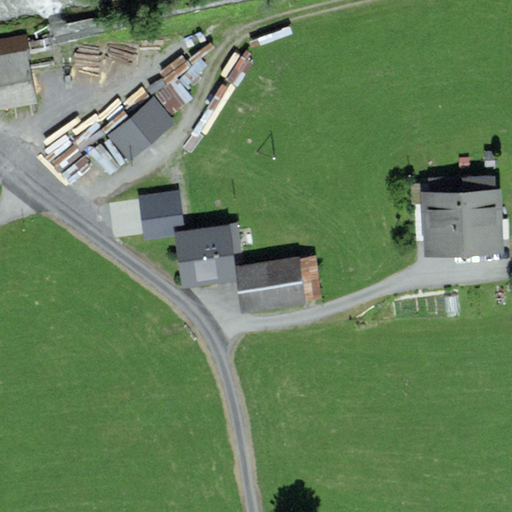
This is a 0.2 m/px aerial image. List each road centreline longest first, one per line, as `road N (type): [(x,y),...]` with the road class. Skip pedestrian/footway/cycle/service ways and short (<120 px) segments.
road 1 (unclassified): [(251,511),(222,360),(207,329),(183,302),(0,165)]
road 2 (track): [(67,215),(172,135),(218,42),(343,0)]
